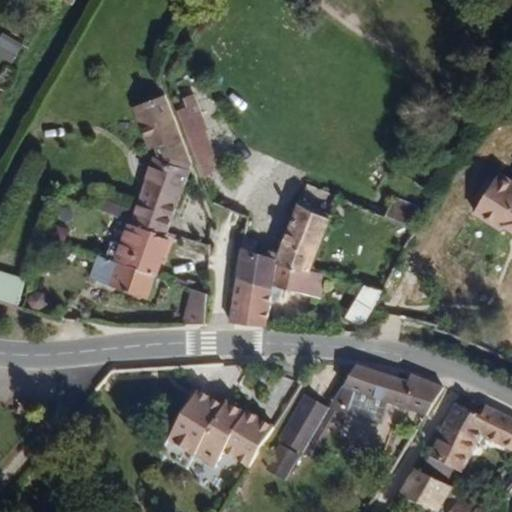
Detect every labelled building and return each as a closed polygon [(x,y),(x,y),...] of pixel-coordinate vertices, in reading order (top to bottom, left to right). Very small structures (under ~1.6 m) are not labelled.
[(0,33),(0,59),(14,64),(22,42),(0,33)] [(242,137),(228,122),(190,84),(183,92),(188,96),(173,109),(219,158),(242,137)] [(167,217),(192,153),(185,150),(186,144),(143,97),(119,116),(144,147),(153,145),(152,153),(136,193),(106,181),(99,192),(129,203),(167,217)] [(511,178),(502,172),(473,217),(501,232),(508,225),(511,227),(511,178)] [(418,223),(431,202),(398,189),(388,208),(418,223)] [(322,262),(344,213),(313,197),(289,250),(322,262)] [(160,261),(172,226),(167,217),(129,203),(120,225),(110,222),(104,238),(155,259),(160,261)] [(284,274),(287,253),(289,250),(271,248),(268,227),(256,224),(248,264),(284,274)] [(155,259),(104,238),(95,235),(85,258),(148,281),(155,259)] [(323,288),(333,267),(322,262),(289,250),(287,253),(284,274),(323,288)] [(276,305),(284,274),(248,264),(239,309),(314,318),(317,308),(276,305)] [(0,299),(16,305),(26,277),(0,267),(0,299)] [(213,297),(218,283),(205,279),(199,308),(213,306),(213,297)] [(368,319),(385,286),(374,282),(358,313),(368,319)] [(384,402),(393,382),(354,366),(332,404),(342,408),(344,404),(374,418),(377,417),(384,402)] [(425,420),(443,388),(409,374),(402,386),(393,382),(384,402),(425,420)] [(303,455),(331,407),(305,392),(277,440),(303,455)] [(195,457),(224,407),(199,393),(162,457),(187,472),(195,457)] [(511,448),(511,414),(495,405),(492,411),(468,400),(440,456),(471,472),(490,435),(511,448)] [(251,469),(275,428),(228,401),(224,407),(195,457),(212,467),(221,452),(251,469)] [(285,481),(300,457),(278,444),(264,468),(285,481)] [(448,509),(463,480),(432,463),(417,491),(448,509)] [(511,511),(511,510),(479,491),(472,489),(465,489),(453,511),(511,511)]
